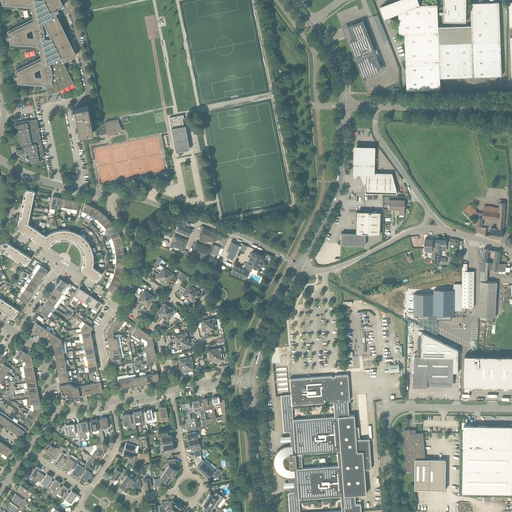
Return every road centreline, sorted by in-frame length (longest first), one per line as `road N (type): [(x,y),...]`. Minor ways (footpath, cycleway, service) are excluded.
road 1 (residential): [(391,511),(386,423),(394,410),(511,410)]
road 2 (residential): [(300,265),(226,229),(113,194)]
road 3 (tertiary): [(300,265),(339,185),(341,105)]
road 4 (residential): [(206,383),(190,310),(130,272)]
road 5 (residential): [(511,109),(375,107)]
road 6 (tertiary): [(262,511),(253,381)]
road 7 (residential): [(300,265),(334,268),(419,229)]
road 8 (tertiary): [(253,381),(300,265)]
road 9 (residential): [(66,104),(88,100),(68,0)]
